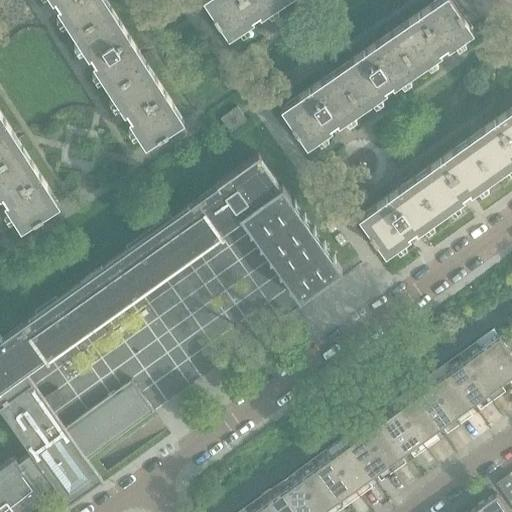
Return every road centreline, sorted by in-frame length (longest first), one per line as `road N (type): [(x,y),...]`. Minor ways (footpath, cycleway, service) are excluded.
road 1 (residential): [(145,482),(511,221)]
road 2 (residential): [(406,511),(511,435)]
